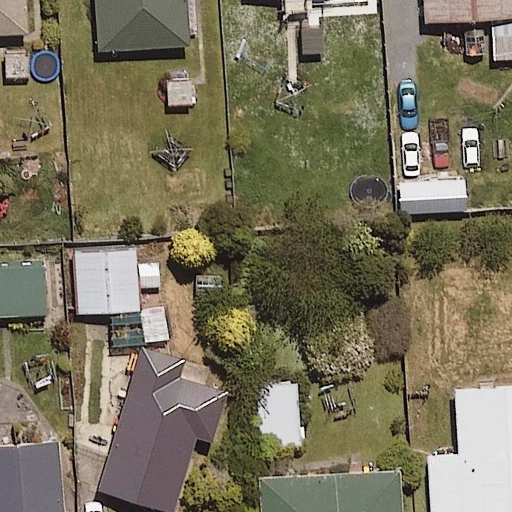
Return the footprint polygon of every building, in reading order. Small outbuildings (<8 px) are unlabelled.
[(0,0),(0,21),(25,20),(24,0),(0,0)] [(95,0),(98,37),(187,32),(184,0),(95,0)] [(418,0),(419,9),(482,6),(484,55),(511,53),(511,18),(511,0),(418,0)] [(30,71),(28,32),(0,33),(0,36),(1,72),(30,71)] [(193,65),(165,65),(165,103),(194,102),(193,65)] [(457,203),(456,173),(391,176),(392,205),(457,203)] [(78,301),(137,297),(132,235),(73,239),(78,301)] [(0,250),(0,303),(45,300),(41,248),(0,250)] [(161,251),(137,252),(142,329),(166,328),(161,251)] [(210,425),(225,372),(181,360),(185,345),(140,332),(99,478),(172,498),(194,420),(210,425)] [(298,370),(253,370),(254,438),(299,437),(298,370)] [(498,511),(511,511),(511,375),(448,379),(452,447),(423,449),(426,511),(498,511)] [(0,511),(63,511),(58,427),(0,430),(0,511)] [(394,511),(394,465),(256,468),(256,511),(394,511)]
